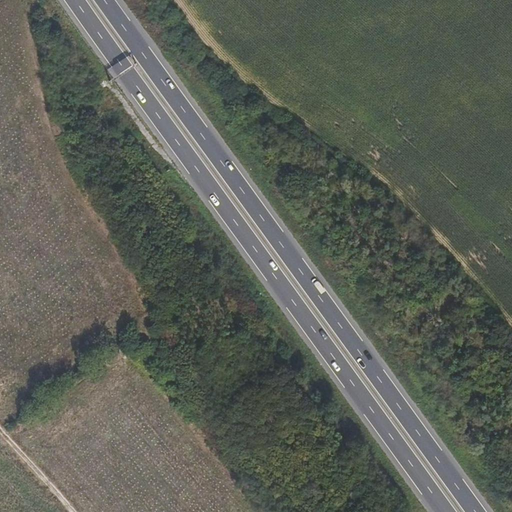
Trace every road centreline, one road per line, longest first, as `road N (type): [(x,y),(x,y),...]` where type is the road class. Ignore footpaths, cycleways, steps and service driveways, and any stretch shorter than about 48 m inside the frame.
road 1 (motorway): [(487,511),(107,0)]
road 2 (motorway): [(77,0),(446,511)]
